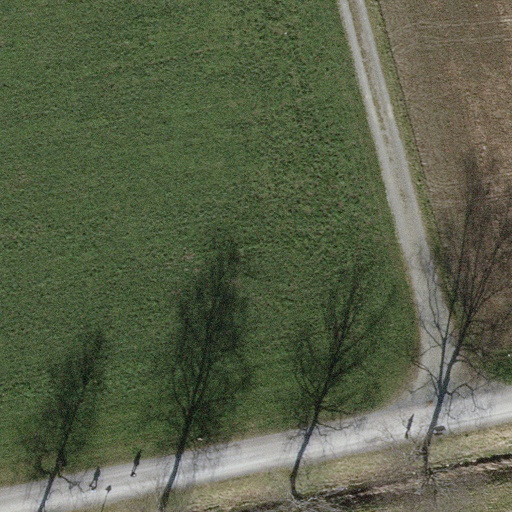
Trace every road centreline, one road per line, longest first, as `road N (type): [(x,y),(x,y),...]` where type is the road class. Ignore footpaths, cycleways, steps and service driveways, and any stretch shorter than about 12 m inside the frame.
road 1 (track): [(0,506),(511,404)]
road 2 (track): [(464,413),(354,0)]
